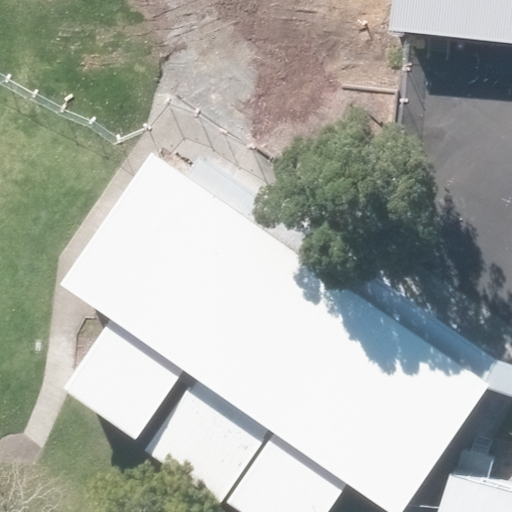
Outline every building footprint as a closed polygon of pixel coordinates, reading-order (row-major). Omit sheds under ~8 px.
[(44,0),(32,103),(160,106),(173,15),(343,27),(344,0),(44,0)] [(511,30),(511,0),(403,0),(402,17),(511,30)] [(506,377),(168,141),(80,266),(124,302),(83,373),(153,426),(203,356),(214,359),(168,438),(234,483),(277,430),(282,435),(245,490),(277,511),(334,511),(367,467),(418,501),(506,377)] [(0,168),(0,256),(37,192),(0,168)] [(511,511),(511,474),(466,460),(453,511),(511,511)]
